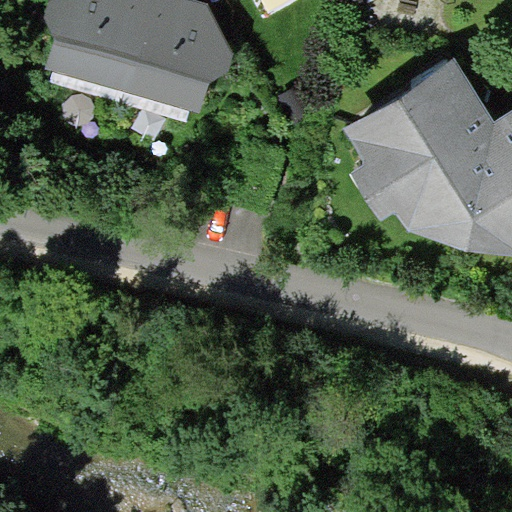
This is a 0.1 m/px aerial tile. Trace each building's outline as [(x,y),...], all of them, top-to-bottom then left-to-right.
[(53,70),(123,90),(150,0),(53,0),(48,4),(45,22),(54,38),(45,68),(53,70)] [(208,3),(196,0),(150,0),(123,90),(189,111),(201,115),(211,83),(231,70),(232,50),(208,3)] [(290,0),(260,0),(267,12),(290,0)] [(511,109),(494,121),(455,59),(342,130),(364,163),(352,173),(381,219),(393,211),(409,232),(465,249),(511,256),(511,109)] [(120,101),(123,90),(53,70),(50,81),(120,101)] [(123,90),(120,101),(186,121),(189,111),(123,90)]
